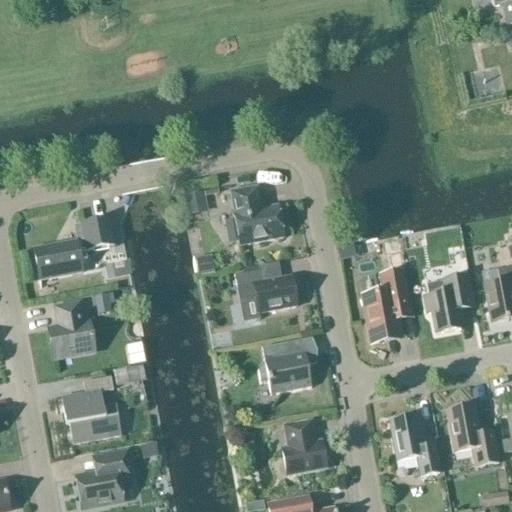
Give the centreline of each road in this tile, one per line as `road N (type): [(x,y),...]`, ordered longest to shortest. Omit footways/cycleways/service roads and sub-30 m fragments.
road 1 (residential): [(0,208),(270,160),(297,166),(313,186),(352,387)]
road 2 (residential): [(48,511),(0,254)]
road 3 (residential): [(352,387),(511,360)]
road 4 (residential): [(352,387),(375,511)]
